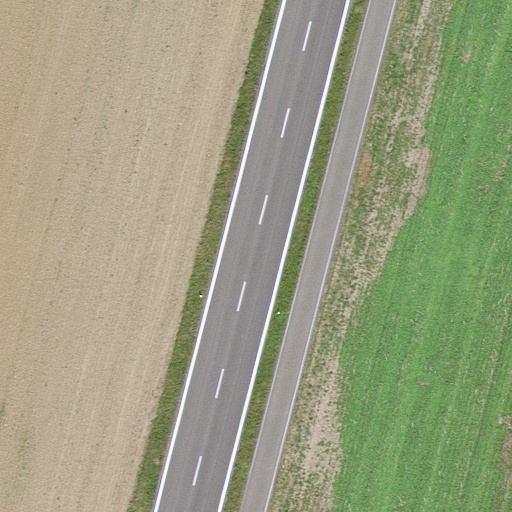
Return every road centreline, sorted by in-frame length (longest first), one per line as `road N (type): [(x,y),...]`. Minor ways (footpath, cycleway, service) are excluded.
road 1 (track): [(252,511),(387,0)]
road 2 (secondary): [(187,511),(317,0)]
